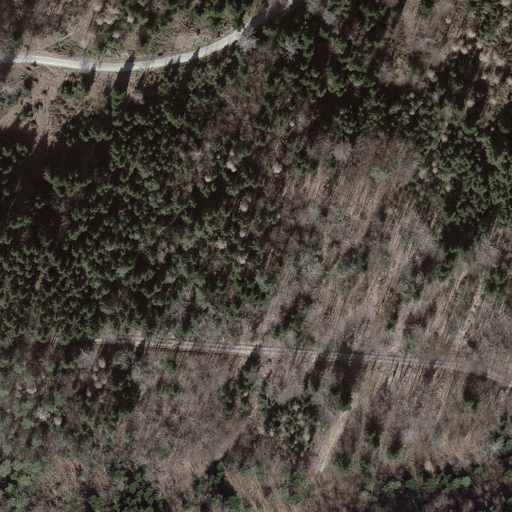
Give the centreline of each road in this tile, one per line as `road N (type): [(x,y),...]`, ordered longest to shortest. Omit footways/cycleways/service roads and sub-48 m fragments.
road 1 (track): [(511,386),(426,366),(0,341)]
road 2 (track): [(299,0),(189,58),(129,69),(0,65)]
road 3 (track): [(426,366),(384,378),(351,406),(304,511)]
